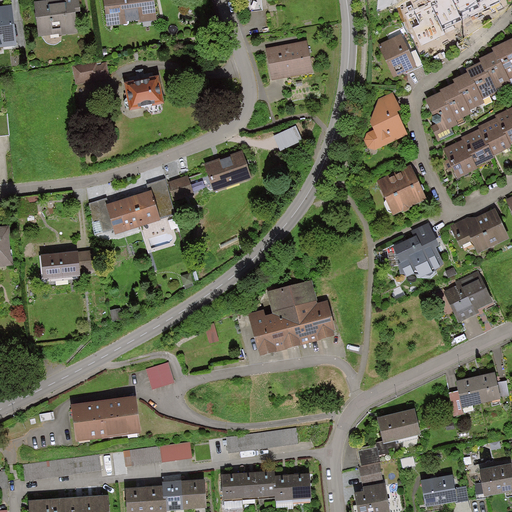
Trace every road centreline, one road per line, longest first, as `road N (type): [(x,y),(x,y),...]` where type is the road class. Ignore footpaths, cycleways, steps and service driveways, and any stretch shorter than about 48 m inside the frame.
road 1 (secondary): [(346,0),(341,108),(312,189),(283,229),(247,265),(149,330),(0,411)]
road 2 (residential): [(0,191),(98,179),(233,132),(252,96),(223,0)]
road 3 (residential): [(17,511),(24,489),(335,450)]
road 4 (residential): [(511,18),(429,80),(412,111),(420,153),(447,207),(471,208),(511,186)]
road 5 (residential): [(511,329),(359,401),(335,450)]
